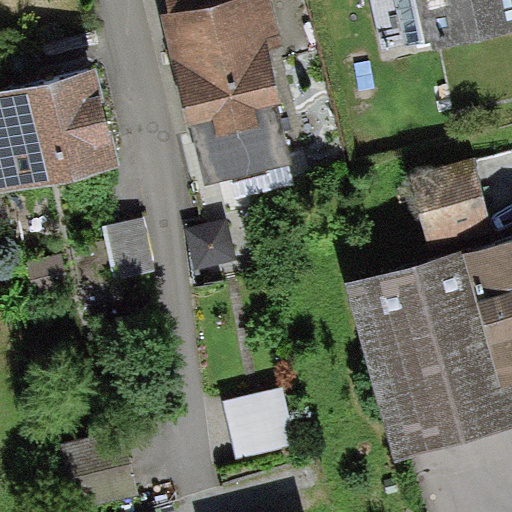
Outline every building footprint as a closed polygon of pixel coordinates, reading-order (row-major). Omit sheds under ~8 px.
[(170,0),(171,2),(162,4),(188,112),(191,112),(206,172),(294,152),(279,92),(284,90),(272,39),(284,36),(275,0),(170,0)] [(511,0),(368,0),(379,47),(511,18),(511,0)] [(0,181),(122,150),(97,52),(0,76),(0,181)] [(413,164),(428,231),(492,217),(478,150),(413,164)] [(155,266),(144,211),(104,219),(107,236),(115,274),(155,266)] [(228,213),(185,223),(195,265),(237,255),(228,213)] [(511,220),(464,234),(501,373),(511,370),(511,220)] [(511,370),(501,373),(464,234),(344,265),(393,448),(511,416),(511,370)] [(119,295),(115,274),(107,236),(72,242),(83,302),(119,295)] [(71,284),(63,248),(28,256),(36,292),(71,284)] [(284,381),(224,395),(237,455),(298,441),(284,381)] [(125,424),(59,438),(74,505),(140,491),(125,424)]
